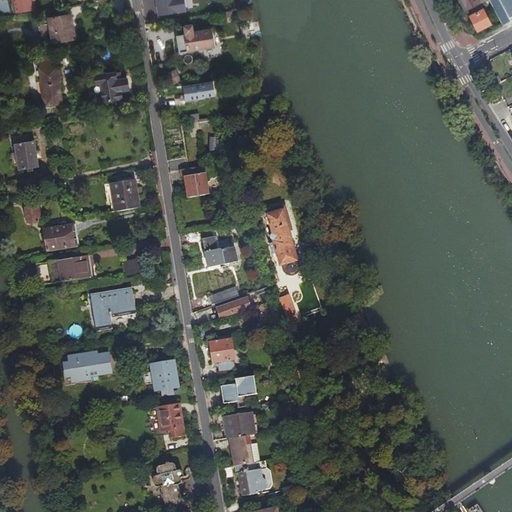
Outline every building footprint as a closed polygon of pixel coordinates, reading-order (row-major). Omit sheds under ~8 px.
[(12,0),(15,14),(23,13),(23,12),(35,10),(34,2),(35,0),(12,0)] [(155,0),(159,17),(188,12),(186,0),(155,0)] [(462,0),(468,10),(481,3),(486,0),(462,0)] [(511,0),(491,0),(505,24),(511,20),(511,0)] [(481,3),(468,10),(471,16),(484,9),(481,3)] [(484,9),(471,16),(478,30),(492,23),(484,9)] [(72,15),(49,19),(53,43),(75,39),(72,15)] [(186,36),(178,37),(180,53),(215,47),(212,30),(193,33),(192,26),(185,27),(186,31),(186,34),(185,34),(186,36)] [(27,40),(26,37),(20,38),(22,50),(28,49),(27,40)] [(37,48),(20,50),(21,57),(37,54),(37,48)] [(55,62),(39,64),(46,107),(62,104),(59,84),(61,84),(60,78),(62,77),(60,66),(56,67),(55,62)] [(117,79),(116,73),(108,74),(108,75),(96,77),(97,85),(101,84),(102,95),(116,92),(128,90),(126,79),(122,80),(119,80),(117,79)] [(186,100),(215,95),(212,80),(183,85),(186,100)] [(97,85),(93,85),(96,104),(98,105),(100,104),(101,103),(100,97),(102,95),(101,84),(97,85)] [(116,92),(117,99),(122,98),(122,99),(129,98),(128,90),(116,92)] [(100,97),(101,103),(117,100),(117,99),(116,92),(102,95),(100,97)] [(39,168),(35,143),(14,146),(18,172),(39,168)] [(204,167),(183,170),(184,178),(188,199),(209,196),(204,167)] [(111,184),(115,213),(132,210),(141,209),(136,180),(111,184)] [(38,208),(26,210),(28,225),(39,223),(39,220),(40,220),(38,208)] [(284,209),(266,214),(272,235),(271,236),(270,237),(270,239),(271,240),(272,241),(274,241),(282,266),(302,260),(299,251),(296,251),(295,245),(297,244),(295,235),(292,236),(284,209)] [(63,227),(44,231),(48,251),(67,248),(63,227)] [(206,251),(222,248),(218,249),(215,236),(203,238),(206,251)] [(235,251),(206,255),(209,268),(237,262),(235,251)] [(87,256),(37,265),(40,286),(90,278),(87,256)] [(145,273),(143,259),(124,262),(127,276),(145,273)] [(110,295),(109,291),(92,294),(98,329),(111,327),(109,314),(113,313),(114,316),(135,312),(131,291),(110,295)] [(208,298),(211,306),(217,304),(230,299),(227,291),(208,298)] [(255,307),(252,298),(245,300),(249,308),(249,310),(255,307)] [(249,308),(245,300),(219,309),(222,317),(249,308)] [(211,306),(196,311),(198,327),(222,319),(222,317),(219,309),(217,304),(211,306)] [(231,336),(231,339),(232,348),(242,346),(240,334),(231,336)] [(232,348),(231,339),(211,342),(214,362),(218,361),(219,370),(234,368),(233,359),(234,359),(232,348)] [(94,362),(93,355),(93,352),(67,356),(67,362),(69,375),(70,380),(89,379),(89,381),(97,380),(96,375),(95,371),(97,371),(98,367),(97,365),(95,361),(94,362)] [(97,355),(93,355),(94,362),(95,361),(97,365),(98,367),(97,371),(95,371),(96,375),(109,373),(106,353),(97,355)] [(320,356),(322,363),(332,360),(329,353),(320,356)] [(89,382),(89,381),(89,379),(70,380),(69,375),(64,376),(62,363),(67,362),(67,356),(59,357),(63,385),(72,384),(72,382),(89,382)] [(170,387),(170,388),(175,387),(171,361),(149,364),(151,377),(162,376),(161,372),(170,370),(171,379),(170,379),(171,387),(170,387)] [(158,389),(170,388),(170,387),(171,387),(170,379),(171,379),(170,370),(161,372),(162,376),(151,377),(152,381),(153,381),(153,389),(158,388),(158,389)] [(259,395),(257,377),(238,380),(238,384),(239,385),(251,383),(252,391),(240,393),(241,398),(247,397),(259,395)] [(239,385),(238,384),(223,386),(226,404),(241,402),(241,398),(240,393),(252,391),(251,383),(239,385)] [(173,404),(152,407),(156,436),(162,435),(163,439),(179,437),(178,429),(176,429),(173,404)] [(230,439),(232,439),(250,436),(257,435),(254,413),(227,417),(230,439)] [(232,439),(236,466),(253,463),(250,445),(252,445),(250,436),(232,439)] [(267,467),(266,461),(253,463),(236,466),(237,474),(239,473),(243,496),(259,493),(258,491),(271,488),(274,484),(271,470),(267,467)] [(162,502),(166,502),(166,504),(165,504),(166,505),(167,506),(169,506),(180,503),(182,502),(183,499),(179,485),(180,484),(182,482),(182,480),(181,478),(185,477),(184,473),(183,471),(182,471),(180,471),(176,472),(174,466),(173,464),(171,463),(159,467),(158,468),(157,471),(160,482),(158,482),(155,471),(154,470),(153,469),(152,468),(150,469),(149,470),(148,471),(148,474),(154,502),(155,503),(156,504),(157,505),(158,505),(162,504),(162,502)] [(284,498),(296,492),(293,485),(281,491),(284,498)]
